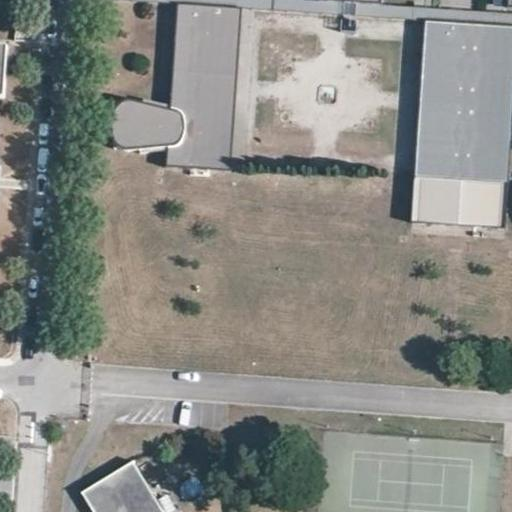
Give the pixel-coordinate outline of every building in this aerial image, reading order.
[(105,0),(178,5),(240,9),(427,22),(511,26),(511,7),(508,7),(508,12),(382,4),(330,0),(105,0)] [(178,5),(171,111),(128,100),(117,107),(116,113),(113,119),(113,129),(115,137),(121,147),(132,149),(168,146),(167,166),(230,170),(240,9),(178,5)] [(423,178),(419,232),(498,236),(501,183),(509,184),(511,133),(511,26),(427,22),(418,178),(423,178)] [(0,124),(1,114),(0,113),(0,97),(7,98),(11,46),(0,45),(0,124)] [(167,511),(134,460),(83,492),(95,511),(167,511)]
